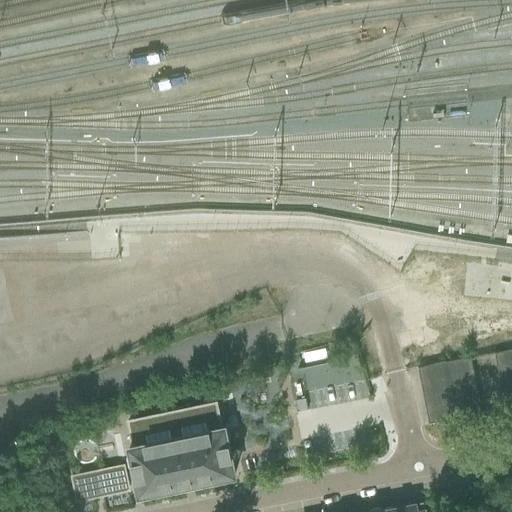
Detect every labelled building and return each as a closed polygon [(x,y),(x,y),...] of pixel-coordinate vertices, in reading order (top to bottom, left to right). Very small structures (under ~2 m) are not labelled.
[(511,348),(494,352),(505,408),(506,409),(511,407),(511,348)] [(482,413),(471,358),(471,356),(445,361),(445,360),(418,367),(429,423),(456,419),(456,418),(482,413)] [(216,402),(129,420),(134,445),(130,445),(140,494),(235,474),(225,425),(221,426),(216,402)] [(106,469),(71,476),(76,498),(111,491),(106,469)] [(425,511),(423,501),(412,503),(392,507),(381,510),(378,508),(371,509),(368,511),(425,511)]
